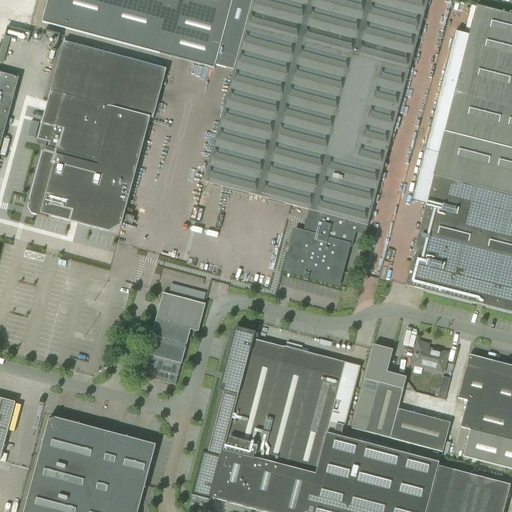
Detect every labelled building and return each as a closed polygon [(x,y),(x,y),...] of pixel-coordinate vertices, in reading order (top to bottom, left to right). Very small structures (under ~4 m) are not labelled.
[(47,0),(41,23),(193,64),(214,69),(215,66),(233,71),(203,182),(309,210),(302,234),(296,232),(285,270),(304,275),(303,280),(307,281),(309,277),(337,284),(348,246),(352,247),(358,224),(368,226),(427,0),(47,0)] [(511,15),(477,6),(477,5),(476,5),(405,286),(511,313),(511,15)] [(31,205),(31,207),(31,208),(32,209),(32,210),(33,211),(34,212),(35,212),(36,213),(36,215),(47,218),(47,216),(109,233),(121,225),(150,118),(153,119),(166,69),(63,42),(37,140),(49,143),(47,148),(44,147),(29,204),(31,204),(31,205)] [(0,147),(18,79),(0,73),(0,147)] [(4,138),(0,151),(0,155),(5,157),(9,140),(4,138)] [(235,223),(252,227),(258,204),(241,199),(235,223)] [(283,276),(281,285),(293,288),(295,278),(283,276)] [(157,381),(175,386),(180,364),(181,364),(190,330),(198,332),(205,305),(162,294),(146,355),(147,356),(142,376),(157,380),(157,381)] [(193,485),(191,496),(197,498),(211,501),(211,499),(214,500),(259,511),(425,511),(438,467),(439,463),(340,437),(343,426),(336,424),(333,435),(326,434),(331,415),(339,417),(342,403),(335,401),(341,378),(345,363),(284,347),(280,362),(249,355),(253,340),(255,333),(235,328),(223,373),(221,382),(218,391),(223,393),(207,455),(202,453),(194,485),(193,485)] [(447,354),(426,349),(427,345),(417,343),(412,365),(443,373),(447,354)] [(397,409),(406,378),(386,373),(392,351),(373,346),(351,429),(366,433),(442,453),(450,423),(397,409)] [(511,366),(469,355),(458,399),(467,401),(461,424),(471,427),(470,430),(511,441),(511,366)] [(437,399),(445,401),(450,379),(442,377),(437,399)] [(0,459),(15,403),(2,400),(0,399),(0,459)] [(137,511),(155,446),(49,417),(23,511),(137,511)] [(510,476),(511,476),(511,441),(470,430),(463,457),(511,469),(510,476)] [(441,511),(503,511),(510,486),(452,470),(441,511)]
